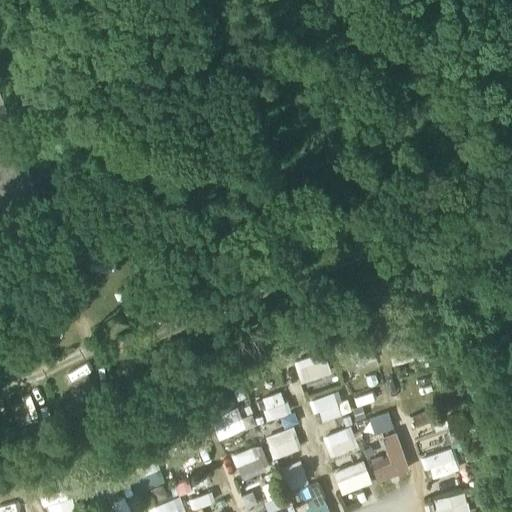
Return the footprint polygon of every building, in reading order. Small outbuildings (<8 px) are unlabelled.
[(0,202),(0,204),(5,219),(25,212),(39,206),(37,200),(45,198),(39,183),(32,185),(0,96),(0,186),(5,201),(0,202)] [(119,285),(131,311),(149,303),(138,277),(119,285)] [(387,353),(393,373),(414,367),(407,347),(387,353)] [(343,387),(357,386),(356,372),(372,371),(372,359),(342,361),(343,387)] [(324,360),(296,368),(302,390),(331,382),(324,360)] [(268,427),(290,421),(285,399),(262,404),(268,427)] [(314,405),(319,427),(347,422),(343,399),(314,405)] [(222,447),(246,436),(236,414),(212,425),(222,447)] [(268,429),(271,440),(288,435),(284,424),(268,429)] [(358,432),(367,453),(378,448),(369,427),(358,432)] [(351,433),(324,444),(332,464),(359,453),(351,433)] [(268,440),(271,462),(300,458),(297,436),(268,440)] [(379,487),(411,477),(399,438),(383,443),(389,462),(372,467),(379,487)] [(261,450),(234,459),(241,480),(269,470),(261,450)] [(452,455),(424,464),(431,486),(459,477),(452,455)] [(132,471),(140,493),(163,484),(155,463),(132,471)] [(292,495),(310,486),(300,466),(282,475),(292,495)] [(367,467),(335,475),(342,499),(373,490),(367,467)] [(96,505),(115,498),(108,480),(89,488),(96,505)] [(42,511),(67,511),(74,510),(67,487),(38,495),(42,511)] [(305,511),(327,511),(315,491),(300,500),(307,511),(305,511)] [(188,502),(190,511),(191,511),(215,506),(212,496),(188,502)] [(0,511),(18,511),(15,499),(0,503),(0,511)] [(184,511),(181,500),(151,509),(152,511),(184,511)] [(468,511),(467,501),(435,505),(435,511),(468,511)]
